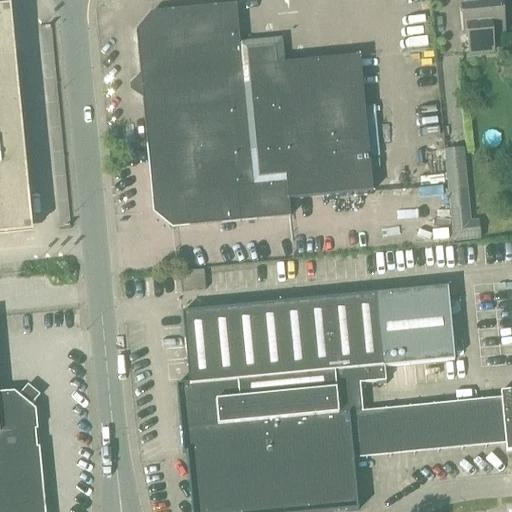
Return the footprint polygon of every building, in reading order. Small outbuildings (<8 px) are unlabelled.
[(463,36),(466,36),(468,55),(492,52),(490,33),(503,32),(500,8),(511,7),(511,0),(489,0),(490,5),(460,8),(463,36)] [(0,236),(31,234),(9,8),(0,8),(0,236)] [(480,242),(479,222),(469,222),(462,150),(443,152),(452,244),(480,242)] [(202,271),(180,273),(182,293),(204,291),(202,271)] [(446,289),(374,296),(181,314),(188,385),(176,387),(182,455),(188,454),(193,511),(321,511),(354,509),(349,462),(344,415),(361,413),(359,384),(385,382),(384,368),(453,361),(446,289)] [(505,447),(505,453),(511,452),(511,392),(499,393),(500,398),(505,447)] [(500,398),(361,413),(344,415),(349,462),(505,447),(500,398)] [(0,511),(5,511),(3,485),(10,484),(9,468),(2,469),(0,453),(0,511)]
